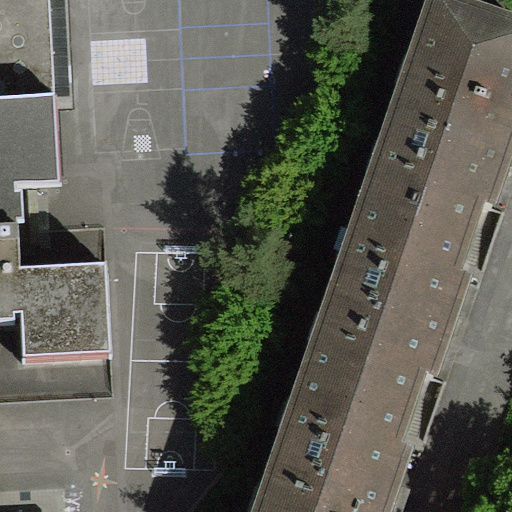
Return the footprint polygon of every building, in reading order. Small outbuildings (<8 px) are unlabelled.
[(8,0),(0,0),(0,104),(14,104),(8,0)] [(56,102),(50,0),(8,0),(14,104),(56,102)] [(356,204),(468,242),(480,207),(492,212),(511,152),(511,32),(426,2),(356,204)] [(0,320),(21,320),(24,363),(114,358),(108,270),(21,273),(17,193),(60,191),(56,102),(14,104),(0,104),(0,320)] [(299,375),(410,415),(422,377),(434,380),(467,283),(456,279),(468,242),(356,204),(299,375)] [(410,415),(299,375),(250,511),(389,511),(409,454),(398,449),(410,415)] [(0,511),(75,511),(75,489),(0,491),(0,511)]
